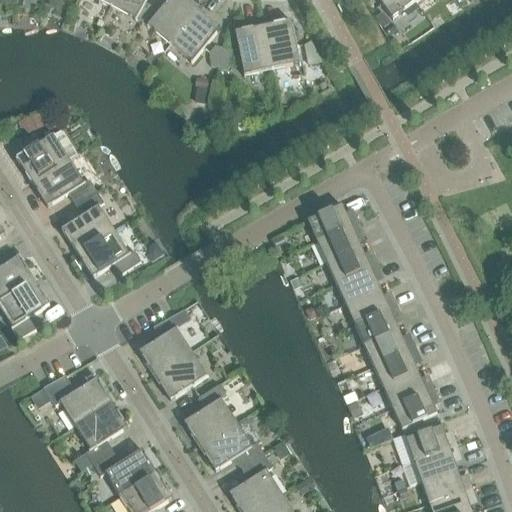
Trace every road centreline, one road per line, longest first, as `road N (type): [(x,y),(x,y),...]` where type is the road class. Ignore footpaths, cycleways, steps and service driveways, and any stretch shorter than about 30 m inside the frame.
road 1 (residential): [(511,492),(370,169)]
road 2 (residential): [(94,330),(370,169)]
road 3 (residential): [(209,511),(94,330)]
road 4 (residential): [(94,330),(0,172)]
road 5 (residential): [(370,169),(511,84)]
